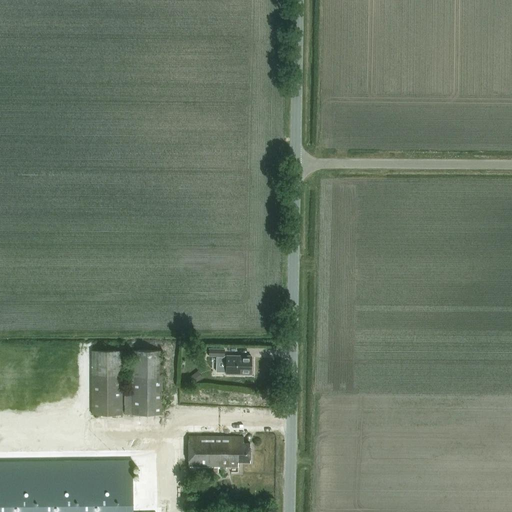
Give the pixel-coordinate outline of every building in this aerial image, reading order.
[(90,352),(90,376),(90,416),(123,416),(123,352),(90,352)] [(124,414),(162,414),(162,352),(132,352),(132,389),(124,389),(124,414)] [(251,374),(251,356),(226,356),(226,373),(251,374)] [(193,384),(202,377),(197,370),(188,378),(193,384)] [(164,429),(0,427),(0,507),(163,509),(187,509),(187,489),(163,488),(164,429)] [(250,462),(250,443),(243,443),(243,436),(189,436),(188,472),(218,473),(218,468),(226,468),(226,467),(238,467),(238,462),(250,462)] [(213,487),(203,488),(204,499),(213,499),(213,487)]
